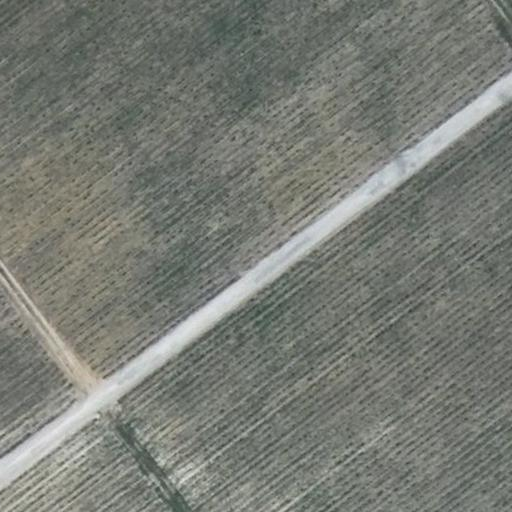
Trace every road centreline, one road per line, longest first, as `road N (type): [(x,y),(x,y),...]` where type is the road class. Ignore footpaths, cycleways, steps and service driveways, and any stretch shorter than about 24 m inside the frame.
road 1 (track): [(511,80),(0,471)]
road 2 (track): [(0,270),(95,398)]
